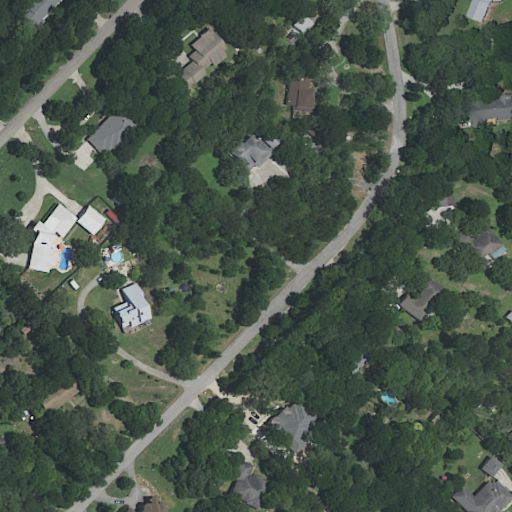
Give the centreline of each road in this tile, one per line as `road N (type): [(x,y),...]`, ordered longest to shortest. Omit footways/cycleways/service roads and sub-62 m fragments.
road 1 (residential): [(382,0),(404,126),(387,191),(82,511)]
road 2 (residential): [(149,0),(0,147)]
